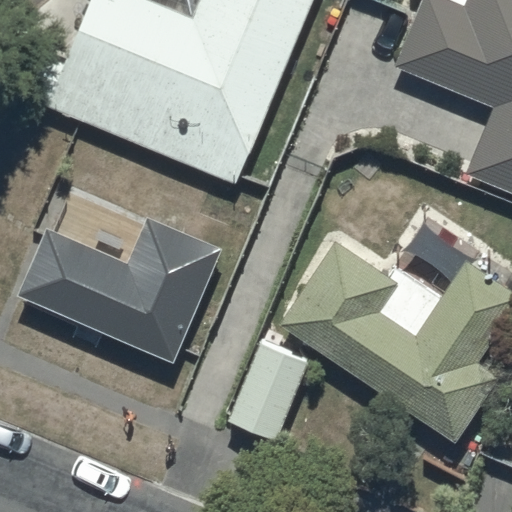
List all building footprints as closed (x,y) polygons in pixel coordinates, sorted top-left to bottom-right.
[(238,173),(307,0),(85,0),(47,96),(238,173)] [(511,184),(511,0),(418,0),(397,52),(496,93),(466,165),(511,184)] [(224,236),(150,205),(130,250),(48,215),(19,286),(176,351),(224,236)] [(339,228),(284,313),(456,431),(502,365),(480,350),(511,303),(511,280),(467,250),(418,322),(382,297),(401,270),(339,228)] [(278,429),(308,349),(259,328),(228,410),(278,429)]
